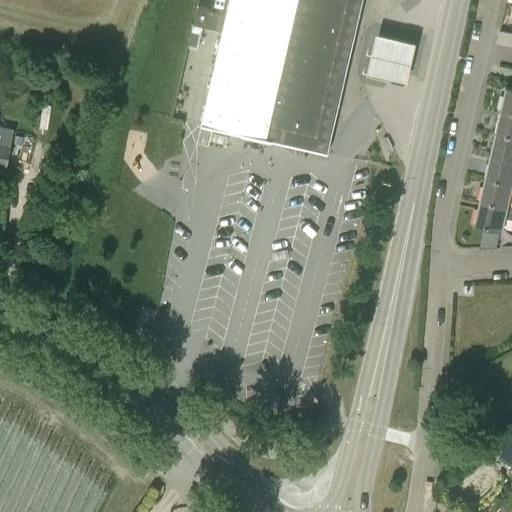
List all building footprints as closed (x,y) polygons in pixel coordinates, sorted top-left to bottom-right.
[(198,0),(193,25),(222,31),(200,125),(271,141),(327,153),(362,0),(198,0)] [(366,69),(406,79),(416,39),(376,30),(366,69)] [(511,34),(499,31),(496,43),(511,46),(511,34)] [(511,88),(505,87),(500,110),(511,112),(511,88)] [(511,136),(511,112),(500,110),(494,133),(511,136)] [(0,168),(4,169),(8,143),(11,129),(0,127),(0,168)] [(511,136),(494,133),(489,155),(511,160),(511,136)] [(511,160),(489,155),(484,178),(511,184),(511,160)] [(511,184),(484,178),(479,201),(507,207),(511,184)] [(479,201),(473,224),(484,226),(499,230),(501,230),(503,220),(511,221),(511,207),(507,207),(479,201)] [(496,248),(499,230),(484,226),(480,249),(496,248)] [(511,437),(501,455),(511,462),(511,437)]
